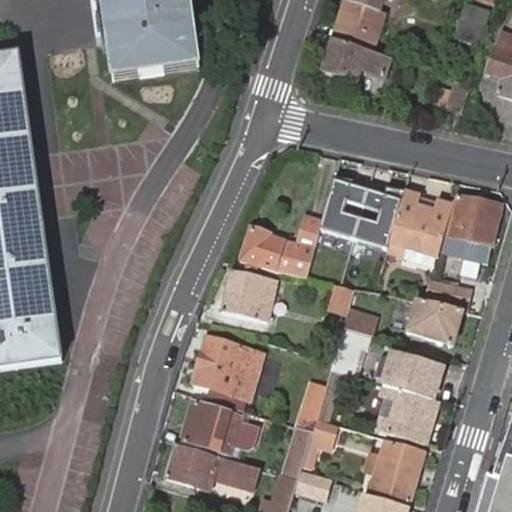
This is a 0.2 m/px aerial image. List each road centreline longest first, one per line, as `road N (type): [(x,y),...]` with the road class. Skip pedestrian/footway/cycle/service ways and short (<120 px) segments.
road 1 (residential): [(262,116),(169,325),(120,511)]
road 2 (residential): [(262,116),(511,170)]
road 3 (residential): [(449,511),(511,297)]
road 4 (residential): [(299,0),(262,116)]
